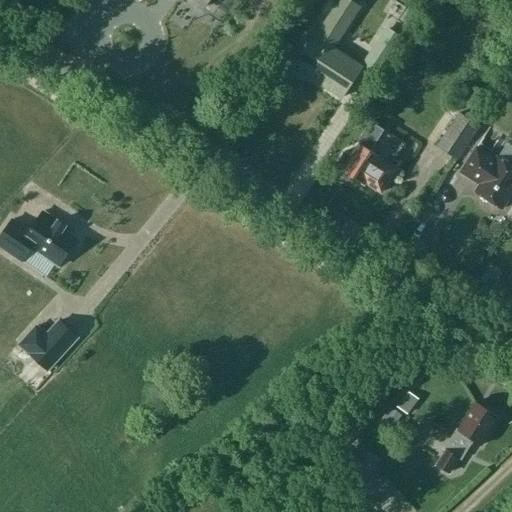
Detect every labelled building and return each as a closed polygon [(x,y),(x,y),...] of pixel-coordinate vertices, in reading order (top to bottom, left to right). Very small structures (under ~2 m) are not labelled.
[(349,0),(339,0),(315,36),(295,65),(311,75),(310,77),(341,98),(362,67),(333,48),(360,7),(349,0)] [(389,29),(365,66),(378,74),(402,38),(389,29)] [(439,149),(457,160),(479,126),(461,114),(439,149)] [(396,169),(390,165),(405,143),(370,121),(356,142),(360,144),(352,156),(344,151),(333,168),(342,173),(343,171),(363,184),(365,181),(381,192),(396,169)] [(460,172),(479,184),(475,192),(502,209),(511,193),(511,166),(497,157),(495,159),(476,147),(460,172)] [(58,222),(43,211),(29,231),(12,219),(0,236),(0,245),(22,261),(32,248),(59,266),(68,253),(72,252),(77,246),(75,242),(78,238),(57,224),(58,222)] [(46,333),(36,324),(17,345),(48,372),(79,338),(59,319),(46,333)] [(497,412),(487,406),(486,408),(476,402),(459,430),(456,429),(444,448),(446,450),(437,465),(449,472),(458,457),(461,459),(473,440),(480,445),(482,442),(485,439),(486,435),(498,416),(496,414),(497,412)] [(380,422),(389,429),(399,415),(390,409),(380,422)] [(325,469),(355,492),(380,460),(360,445),(343,467),(333,460),(325,469)]
